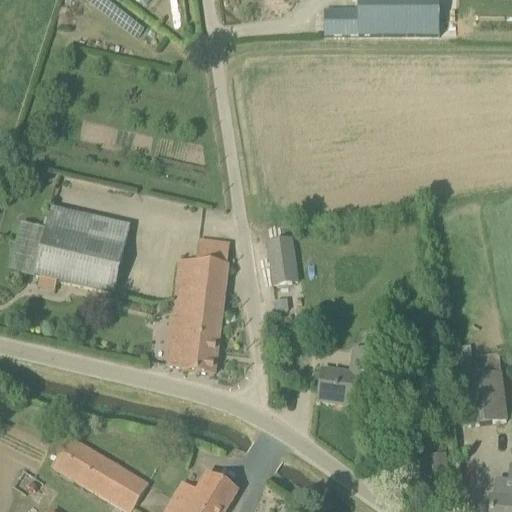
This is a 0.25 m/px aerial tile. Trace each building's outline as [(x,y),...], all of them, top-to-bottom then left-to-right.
[(361,2),(361,14),(326,14),(326,42),(360,43),(360,39),(439,39),(439,2),(361,2)] [(131,229),(98,222),(94,241),(46,230),(35,280),(115,299),(131,229)] [(268,245),(276,290),(302,286),(294,240),(268,245)] [(182,371),(182,374),(214,378),(229,248),(198,244),(196,266),(180,264),(168,369),(182,371)] [(499,358),(471,361),(470,347),(455,349),(456,363),(462,427),(506,424),(499,358)] [(373,412),(375,412),(379,381),(378,381),(382,357),(354,353),(351,377),(322,372),(317,404),(335,407),(336,405),(374,410),(373,412)] [(133,511),(148,487),(69,441),(52,470),(122,511),(133,511)] [(227,511),(237,495),(210,479),(199,497),(182,486),(166,511),(227,511)]
